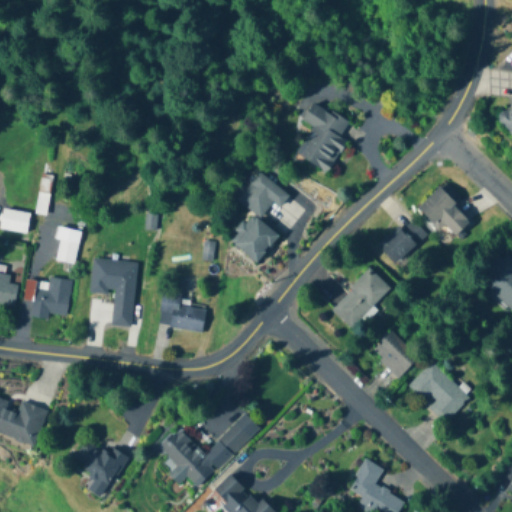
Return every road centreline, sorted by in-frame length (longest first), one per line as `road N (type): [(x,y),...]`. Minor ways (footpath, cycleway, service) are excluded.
road 1 (residential): [(0,346),(172,367),(234,353),(354,210),(445,132)]
road 2 (residential): [(268,312),(476,511)]
road 3 (residential): [(445,132),(479,55),(485,0)]
